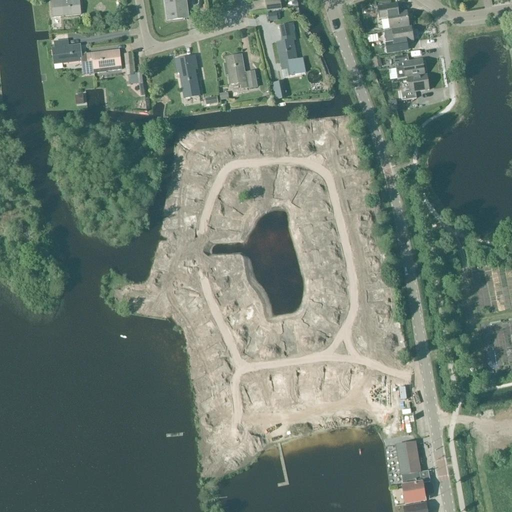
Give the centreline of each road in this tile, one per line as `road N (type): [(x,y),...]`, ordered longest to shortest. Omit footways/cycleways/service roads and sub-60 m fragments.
road 1 (tertiary): [(449,511),(390,177),(328,1)]
road 2 (residential): [(244,23),(160,50),(146,39),(139,0)]
